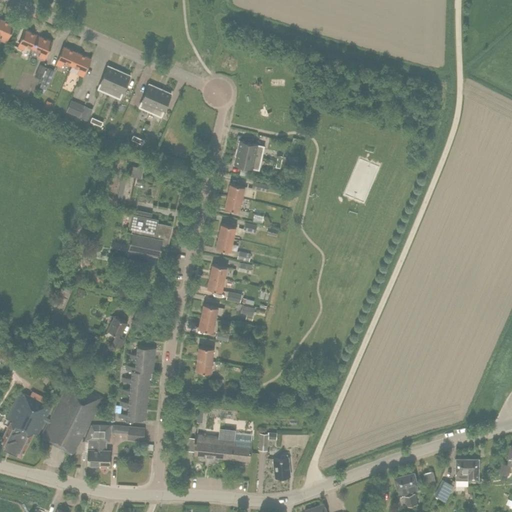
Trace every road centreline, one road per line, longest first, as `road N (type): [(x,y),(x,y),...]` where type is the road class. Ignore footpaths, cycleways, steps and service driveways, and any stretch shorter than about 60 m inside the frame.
road 1 (residential): [(155,495),(170,345),(218,93),(7,0)]
road 2 (tertiary): [(511,425),(283,500)]
road 3 (tertiary): [(155,495),(0,464)]
road 4 (tertiary): [(283,500),(155,495)]
